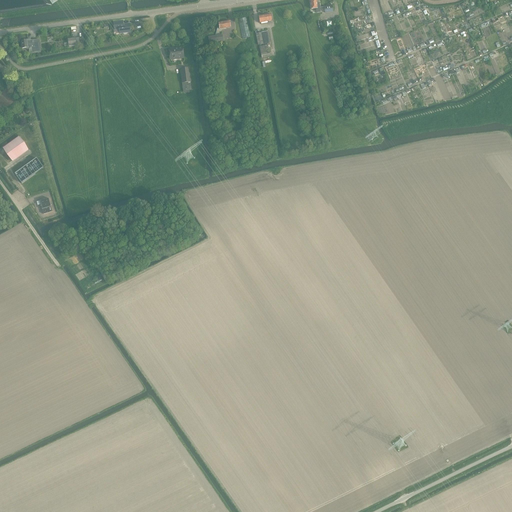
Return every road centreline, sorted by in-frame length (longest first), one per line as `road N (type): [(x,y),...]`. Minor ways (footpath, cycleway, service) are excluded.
road 1 (tertiary): [(0,32),(240,0)]
road 2 (unclassified): [(376,511),(511,446)]
